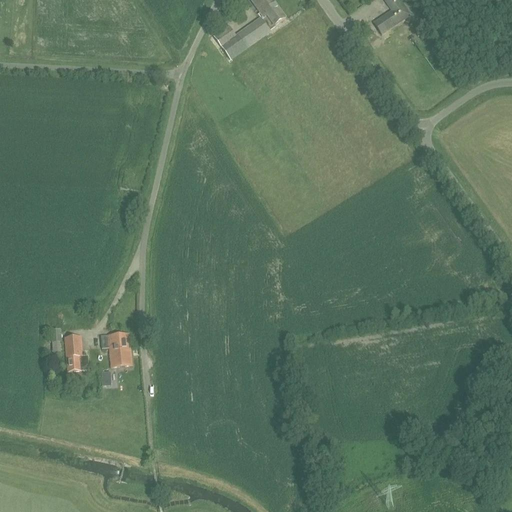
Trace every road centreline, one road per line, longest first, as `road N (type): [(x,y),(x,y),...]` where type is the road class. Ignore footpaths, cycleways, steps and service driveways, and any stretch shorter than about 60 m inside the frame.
road 1 (unclassified): [(147,403),(146,224),(182,74),(216,0)]
road 2 (unclassified): [(418,134),(324,0)]
road 3 (unclassified): [(511,263),(418,134)]
